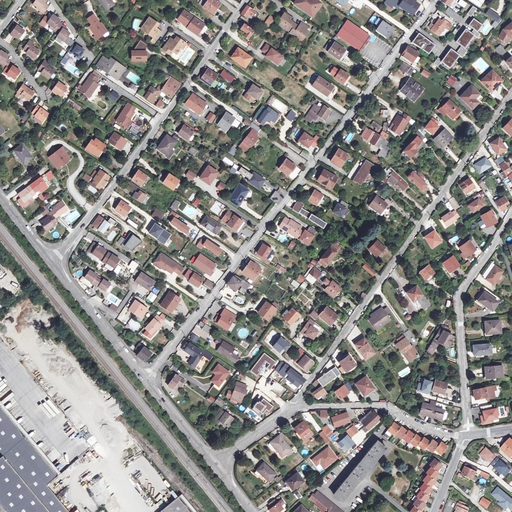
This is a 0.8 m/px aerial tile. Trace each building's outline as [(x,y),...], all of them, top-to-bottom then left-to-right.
[(40,9),(39,11),(44,14),(48,7),(44,4),(45,3),(46,1),(43,0),(35,0),(33,4),(37,7),(40,9)] [(114,5),(110,0),(99,0),(106,10),(114,5)] [(215,15),(218,9),(217,8),(220,4),(214,0),(201,0),(198,4),(215,15)] [(312,16),(321,3),(316,0),(296,0),(294,4),(312,16)] [(412,15),(419,4),(412,0),(387,0),(387,1),(394,5),(398,8),(400,6),(407,11),(412,15)] [(412,15),(407,11),(406,12),(412,17),(420,5),(419,4),(412,15)] [(246,16),(247,15),(251,17),(251,16),(255,19),(259,14),(247,6),(242,13),(246,16)] [(477,9),(473,6),(467,14),(471,16),(477,9)] [(446,12),(459,22),(462,18),(449,7),(446,12)] [(188,27),(187,28),(197,35),(205,25),(184,10),(178,20),(188,27)] [(494,14),(489,10),(486,15),(491,18),(494,14)] [(279,24),(298,37),(299,35),(303,38),(308,31),(306,30),(308,27),(302,23),(299,27),(290,20),(291,17),(285,13),(282,18),(283,19),(279,24)] [(47,23),(51,26),(54,28),(52,30),(58,34),(57,36),(65,41),(70,33),(66,31),(65,30),(66,28),(61,24),(60,26),(58,23),(59,22),(60,20),(53,15),(49,20),(47,23)] [(95,36),(98,39),(104,35),(107,32),(102,25),(101,26),(93,15),(87,19),(92,25),(89,27),(95,36)] [(47,23),(49,20),(45,17),(40,23),(45,26),(47,23)] [(141,29),(146,32),(147,30),(154,36),(153,37),(156,40),(162,32),(159,30),(158,32),(154,29),(156,28),(158,24),(149,18),(141,29)] [(379,26),(376,30),(388,38),(394,29),(378,18),(375,23),(378,25),(379,26)] [(482,24),(473,18),(468,25),(477,32),(482,24)] [(431,29),(439,35),(445,27),(448,30),(452,25),(445,20),(444,22),(439,19),(434,26),(432,28),(431,29)] [(369,37),(370,35),(347,20),(336,35),(359,51),(360,49),(369,37)] [(511,22),(503,30),(499,38),(506,42),(509,36),(510,36),(510,37),(511,37),(511,36),(511,22)] [(257,33),(244,24),(241,29),(246,32),(244,36),(251,41),(257,33)] [(11,33),(12,34),(15,36),(19,39),(25,31),(17,26),(11,33)] [(466,29),(461,35),(469,42),(475,35),(477,37),(480,34),(477,32),(474,29),(471,33),(466,29)] [(435,45),(419,33),(414,40),(430,52),(435,45)] [(459,49),(465,54),(467,50),(464,48),(469,42),(461,35),(456,42),(461,46),(459,49)] [(162,48),(169,54),(172,51),(173,52),(176,54),(181,47),(183,49),(186,44),(176,37),(173,41),(171,44),(168,41),(162,48)] [(369,37),(360,49),(361,50),(370,38),(369,37)] [(148,46),(140,40),(132,52),(132,61),(146,60),(146,52),(144,52),(148,46)] [(329,51),(334,43),(330,40),(325,48),(329,51)] [(24,48),(25,48),(28,51),(27,52),(26,54),(34,59),(39,51),(32,46),(33,43),(30,41),(24,48)] [(328,52),(339,59),(341,56),(345,58),(349,52),(334,42),(334,43),(329,51),(328,52)] [(487,43),(479,48),(482,52),(489,46),(487,43)] [(264,55),(278,64),(283,56),(272,48),(266,44),(262,50),(265,53),(264,55)] [(407,57),(413,61),(418,53),(408,45),(401,55),(406,58),(407,57)] [(501,45),(495,50),(500,55),(505,51),(501,45)] [(79,54),(81,55),(84,51),(77,46),(75,48),(72,46),(68,52),(71,54),(72,53),(76,56),(77,54),(79,54)] [(231,57),(241,65),(245,60),(249,62),(252,57),(238,48),(231,57)] [(451,48),(446,55),(454,61),(459,55),(462,57),(465,54),(459,49),(456,53),(451,48)] [(8,73),(7,74),(15,79),(20,72),(9,64),(10,62),(6,59),(7,57),(8,56),(1,51),(0,52),(0,60),(0,61),(3,63),(1,66),(3,67),(6,69),(4,70),(8,73)] [(64,65),(70,57),(65,53),(59,62),(64,65)] [(503,58),(506,61),(505,61),(511,68),(511,57),(508,53),(503,58)] [(454,61),(446,55),(441,61),(449,68),(454,61)] [(97,66),(101,69),(106,62),(108,63),(109,62),(103,58),(97,66)] [(101,69),(114,77),(116,74),(117,75),(118,74),(120,76),(124,70),(115,64),(116,62),(111,59),(109,62),(108,63),(106,62),(101,69)] [(45,61),(40,68),(44,71),(42,73),(42,74),(49,79),(54,71),(47,66),(49,64),(45,61)] [(414,69),(404,63),(399,69),(406,74),(407,73),(410,75),(414,69)] [(198,77),(210,85),(214,79),(217,75),(205,67),(198,77)] [(220,74),(231,81),(233,77),(223,70),(220,74)] [(340,70),(336,76),(335,78),(345,85),(348,81),(346,80),(349,76),(340,70)] [(482,81),(491,91),(502,80),(493,71),(482,81)] [(80,92),(88,98),(92,92),(94,93),(98,86),(95,84),(98,80),(98,79),(91,75),(80,92)] [(159,85),(157,89),(161,91),(171,98),(180,84),(166,75),(165,77),(164,76),(162,79),(163,80),(167,83),(164,87),(163,88),(159,85)] [(318,76),(312,85),(326,95),(333,86),(318,76)] [(452,86),(457,79),(452,76),(447,82),(452,86)] [(407,83),(405,82),(402,85),(405,87),(401,91),(414,100),(423,89),(410,79),(407,83)] [(59,82),(53,90),(57,93),(61,96),(67,88),(59,82)] [(263,91),(253,84),(247,92),(257,99),(263,91)] [(23,94),(21,96),(29,101),(34,93),(23,85),(19,91),(23,94)] [(460,97),(472,108),(479,102),(475,99),(480,94),(472,85),(460,97)] [(160,93),(156,90),(151,86),(147,91),(148,92),(145,98),(152,103),(156,97),(157,98),(160,93)] [(191,108),(193,106),(201,112),(207,103),(193,94),(185,104),(191,108)] [(454,118),(461,110),(450,100),(439,110),(444,115),(447,112),(454,118)] [(75,103),(73,106),(81,112),(83,108),(75,103)] [(128,103),(116,121),(125,127),(127,128),(132,121),(130,120),(135,112),(133,111),(135,108),(128,103)] [(324,120),(331,111),(319,103),(316,107),(311,113),(310,112),(305,119),(310,122),(313,119),(315,120),(318,116),(324,120)] [(37,106),(33,112),(37,114),(36,116),(43,122),(48,114),(37,106)] [(269,118),(271,120),(273,122),(279,115),(269,107),(266,111),(265,110),(257,121),(262,125),(265,120),(267,121),(269,118)] [(462,111),(461,110),(454,118),(452,119),(455,122),(460,117),(458,116),(462,111)] [(291,121),(293,119),(295,114),(291,111),(286,117),(291,121)] [(211,122),(216,116),(211,113),(207,119),(211,122)] [(234,118),(226,113),(222,120),(218,117),(214,122),(226,130),(234,118)] [(411,117),(405,113),(403,117),(398,115),(393,122),(396,124),(392,130),(400,135),(411,117)] [(433,117),(425,128),(433,134),(438,126),(437,125),(439,122),(433,117)] [(511,135),(511,133),(511,119),(503,128),(511,135)] [(373,121),(371,125),(379,130),(381,126),(373,121)] [(193,132),(177,122),(175,125),(181,129),(181,130),(179,129),(177,132),(179,133),(178,134),(188,140),(193,132)] [(259,137),(256,135),(261,128),(252,122),(249,126),(253,129),(239,146),(247,152),(259,137)] [(404,150),(408,155),(411,157),(425,143),(422,141),(426,137),(419,129),(415,134),(418,136),(408,146),(407,145),(406,147),(406,148),(404,150)] [(364,137),(372,141),(375,143),(374,145),(378,147),(379,145),(380,146),(383,139),(386,140),(389,135),(383,131),(380,136),(376,134),(368,130),(366,133),(364,137)] [(435,139),(442,147),(452,137),(445,130),(435,139)] [(298,141),(308,147),(310,144),(314,147),(319,140),(315,137),(313,139),(304,132),(298,141)] [(109,141),(120,149),(122,144),(124,145),(126,141),(115,133),(109,141)] [(164,140),(162,142),(158,149),(167,155),(176,142),(171,138),(167,135),(164,140)] [(86,149),(98,156),(101,151),(102,152),(106,146),(95,139),(94,142),(92,141),(86,149)] [(497,141),(496,140),(491,143),(498,155),(506,149),(500,139),(497,141)] [(25,163),(32,158),(22,145),(15,150),(25,163)] [(233,155),(238,150),(233,146),(228,152),(233,155)] [(193,155),(196,150),(191,147),(188,152),(193,155)] [(330,161),(340,168),(348,155),(339,148),(330,161)] [(385,157),(389,152),(382,148),(379,153),(385,157)] [(49,158),(52,163),(54,162),(56,162),(60,167),(62,165),(69,160),(65,153),(61,149),(57,152),(50,157),(49,158)] [(486,158),(474,165),(480,174),(491,166),(486,158)] [(287,175),(290,171),(292,172),(296,167),(286,159),(279,169),(287,175)] [(375,164),(366,159),(364,163),(358,171),(352,181),(361,186),(375,164)] [(364,163),(358,160),(353,168),(358,171),(364,163)] [(511,170),(509,167),(504,163),(500,165),(508,177),(509,176),(511,181),(511,170)] [(138,172),(133,179),(141,185),(147,177),(140,172),(142,170),(136,166),(134,169),(137,171),(138,172)] [(209,184),(218,172),(208,166),(200,178),(209,184)] [(265,180),(261,177),(254,172),(252,175),(242,167),(239,171),(249,179),(248,181),(259,189),(263,182),(265,180)] [(389,168),(381,179),(373,190),(378,194),(389,180),(393,184),(395,181),(403,190),(408,185),(389,168)] [(318,180),(331,188),(337,177),(324,170),(318,180)] [(48,179),(53,175),(50,171),(45,175),(48,179)] [(94,180),(103,186),(109,177),(100,171),(98,174),(95,172),(91,177),(94,179),(93,180),(94,180)] [(196,175),(190,171),(186,176),(192,180),(196,175)] [(413,171),(408,176),(412,179),(414,179),(414,181),(422,189),(425,185),(425,183),(423,181),(421,180),(422,179),(425,176),(420,171),(416,175),(413,171)] [(163,184),(164,183),(172,189),(178,180),(170,175),(168,177),(161,173),(157,180),(163,184)] [(18,195),(20,198),(23,203),(24,202),(26,205),(33,200),(31,197),(35,194),(35,193),(39,190),(45,185),(46,185),(41,178),(18,195)] [(124,186),(126,188),(130,181),(125,178),(122,182),(123,183),(125,185),(124,186)] [(464,182),(466,184),(465,185),(463,183),(460,185),(466,195),(476,188),(469,178),(464,182)] [(103,186),(94,180),(92,184),(101,190),(103,186)] [(152,196),(130,181),(126,188),(132,192),(135,194),(133,196),(133,197),(141,202),(146,196),(149,198),(150,198),(152,196)] [(225,186),(221,183),(217,189),(221,192),(225,186)] [(238,206),(248,190),(239,185),(229,200),(238,206)] [(476,188),(466,195),(468,197),(477,191),(476,188)] [(309,200),(317,205),(323,195),(315,190),(309,200)] [(279,194),(275,191),(270,199),(278,205),(281,200),(279,194)] [(371,193),(367,198),(364,202),(368,205),(374,196),(371,193)] [(486,204),(479,193),(473,197),(476,201),(469,206),(473,212),(486,204)] [(146,196),(141,202),(145,205),(149,198),(146,196)] [(370,205),(380,213),(387,204),(377,196),(370,205)] [(496,203),(501,211),(506,208),(505,205),(509,203),(505,197),(496,203)] [(23,203),(20,198),(17,201),(20,206),(24,207),(26,205),(24,202),(23,203)] [(325,223),(302,208),(304,204),(298,200),(293,209),(323,227),(325,223)] [(351,205),(342,200),(340,204),(338,204),(333,211),(341,216),(346,209),(348,210),(351,205)] [(127,211),(129,207),(121,201),(116,210),(125,216),(128,212),(127,211)] [(54,225),(53,224),(57,221),(55,219),(58,216),(59,216),(68,210),(61,202),(53,208),(54,209),(50,212),(52,216),(49,218),(48,217),(40,223),(46,231),(54,225)] [(156,208),(151,215),(159,221),(164,213),(156,208)] [(350,211),(346,209),(341,216),(346,219),(350,211)] [(459,216),(455,210),(451,213),(450,211),(441,217),(447,226),(456,220),(455,218),(459,216)] [(486,225),(487,227),(497,222),(496,219),(493,214),(491,210),(481,216),(482,217),(484,220),(486,225)] [(176,219),(179,215),(173,211),(170,215),(174,218),(171,222),(185,232),(189,227),(176,219)] [(222,221),(236,231),(240,225),(243,222),(228,212),(222,221)] [(107,228),(110,224),(107,222),(99,216),(92,225),(94,226),(97,229),(103,233),(107,228)] [(216,234),(221,226),(207,216),(201,224),(216,234)] [(284,223),(282,228),(289,232),(290,231),(295,234),(294,236),(300,240),(300,239),(306,243),(308,239),(311,241),(317,231),(310,226),(307,232),(305,231),(305,232),(300,229),(302,226),(291,220),(291,221),(285,217),(282,222),(284,223)] [(110,218),(108,221),(114,226),(117,223),(110,218)] [(170,234),(154,223),(147,233),(163,244),(170,234)] [(443,242),(435,230),(424,238),(432,250),(443,242)] [(132,251),(143,242),(131,233),(126,240),(122,237),(118,242),(122,245),(121,245),(128,250),(129,249),(132,251)] [(466,242),(463,238),(457,242),(460,247),(466,242)] [(197,246),(201,249),(204,245),(218,254),(221,249),(207,240),(205,242),(201,239),(197,246)] [(369,249),(376,256),(385,247),(377,240),(369,249)] [(463,252),(466,256),(470,254),(471,255),(477,251),(469,240),(466,242),(460,247),(459,247),(463,252)] [(89,251),(99,258),(99,259),(106,264),(107,263),(113,268),(119,260),(112,255),(105,251),(105,250),(94,243),(88,251),(89,251)] [(325,268),(330,262),(331,263),(333,261),(332,260),(340,248),(337,245),(337,246),(333,243),(322,259),(321,258),(318,262),(325,268)] [(257,253),(269,260),(272,255),(270,253),(272,250),(263,244),(257,253)] [(87,255),(97,262),(99,259),(99,258),(89,251),(87,255)] [(452,256),(449,252),(445,255),(448,259),(443,263),(450,272),(459,265),(453,256),(452,256)] [(184,269),(161,253),(153,264),(160,268),(164,268),(172,273),(174,270),(180,274),(184,269)] [(201,260),(198,258),(194,264),(211,276),(213,272),(212,271),(216,265),(203,256),(201,260)] [(307,266),(311,269),(316,261),(312,259),(307,266)] [(242,272),(253,280),(261,269),(251,261),(242,272)] [(482,275),(484,277),(494,284),(495,281),(499,284),(504,276),(501,274),(503,271),(495,265),(496,265),(492,262),(482,275)] [(277,264),(275,268),(284,273),(286,269),(277,264)] [(375,272),(366,264),(362,267),(372,275),(375,272)] [(429,265),(427,266),(425,268),(420,272),(426,279),(435,272),(429,265)] [(320,273),(321,273),(314,268),(306,278),(312,284),(317,279),(322,283),(323,281),(326,284),(329,281),(324,276),(320,273)] [(84,278),(89,270),(87,269),(82,277),(79,281),(88,287),(90,284),(91,283),(84,278)] [(90,270),(89,270),(84,278),(91,283),(90,284),(94,286),(97,288),(97,289),(98,288),(105,292),(111,284),(90,270)] [(190,280),(190,281),(197,286),(198,287),(203,279),(189,270),(184,277),(190,280)] [(135,281),(149,290),(154,282),(140,273),(135,281)] [(301,283),(305,277),(299,274),(295,280),(301,283)] [(242,287),(246,289),(250,284),(235,275),(227,286),(230,288),(231,287),(235,290),(239,285),(242,287)] [(203,284),(210,289),(213,284),(206,279),(203,284)] [(325,290),(333,297),(341,288),(332,281),(325,290)] [(416,286),(413,287),(411,289),(406,292),(409,297),(408,298),(414,306),(419,303),(424,309),(430,305),(416,286)] [(152,302),(156,295),(149,291),(146,299),(152,302)] [(478,300),(484,292),(483,291),(476,301),(484,307),(485,305),(478,300)] [(498,302),(484,292),(478,300),(485,305),(492,310),(498,302)] [(161,305),(168,310),(171,312),(173,308),(177,303),(180,299),(174,295),(171,299),(167,296),(161,305)] [(129,310),(134,313),(135,312),(142,317),(147,309),(135,301),(129,310)] [(258,313),(268,320),(276,309),(278,306),(275,303),(272,307),(266,302),(258,313)] [(322,311),(319,308),(316,312),(314,311),(311,315),(315,319),(318,315),(329,324),(337,315),(327,306),(327,307),(322,311)] [(382,308),(374,314),(375,316),(373,317),(370,320),(376,330),(390,320),(386,314),(384,310),(382,308)] [(290,311),(287,309),(281,315),(284,318),(283,318),(291,325),(299,315),(292,309),(290,311)] [(221,320),(219,323),(218,324),(226,329),(231,321),(232,322),(235,318),(229,314),(230,313),(225,310),(221,316),(222,316),(221,320)] [(152,334),(160,325),(161,326),(164,322),(162,321),(160,318),(158,316),(155,320),(154,319),(145,328),(146,329),(152,334)] [(305,334),(308,336),(313,339),(318,332),(310,326),(313,322),(310,319),(301,333),(304,335),(305,334)] [(485,321),(486,327),(487,327),(488,334),(501,333),(500,320),(485,321)] [(209,333),(212,328),(205,324),(202,328),(209,333)] [(442,325),(437,333),(441,335),(443,330),(445,331),(447,328),(445,326),(442,325)] [(152,335),(152,334),(146,329),(143,332),(149,338),(152,335)] [(441,335),(437,333),(434,339),(427,350),(433,354),(439,342),(447,347),(453,336),(445,331),(443,330),(441,335)] [(192,333),(188,338),(195,342),(198,337),(192,333)] [(278,335),(270,344),(280,352),(283,348),(286,351),(291,346),(278,335)] [(215,342),(220,345),(218,349),(219,349),(218,351),(235,362),(238,357),(230,352),(233,347),(218,338),(215,342)] [(355,344),(357,347),(356,347),(361,355),(362,354),(365,358),(374,352),(364,338),(355,344)] [(405,338),(398,343),(396,344),(402,353),(402,352),(407,359),(409,357),(411,360),(416,356),(414,353),(416,351),(413,347),(412,347),(405,338)] [(188,344),(185,342),(181,348),(194,355),(189,363),(195,367),(203,355),(210,359),(212,355),(205,350),(204,351),(203,353),(197,349),(198,348),(189,343),(188,344)] [(135,349),(139,352),(137,355),(144,362),(151,353),(139,344),(135,349)] [(474,355),(492,354),(491,344),(473,345),(474,355)] [(304,351),(301,348),(296,353),(299,356),(302,353),(304,351)] [(277,362),(264,352),(250,371),(257,376),(261,372),(259,370),(265,361),(269,364),(266,368),(270,371),(277,362)] [(295,361),(306,371),(314,363),(302,353),(299,356),(295,361)] [(345,371),(346,372),(356,364),(349,355),(339,362),(342,366),(345,371)] [(287,373),(291,376),(300,383),(304,386),(307,381),(282,361),(275,370),(284,377),(287,373)] [(216,374),(211,381),(218,386),(229,373),(218,364),(213,372),(216,374)] [(486,378),(503,377),(502,365),(485,367),(486,378)] [(341,374),(336,366),(332,370),(337,377),(341,374)] [(332,370),(318,380),(323,387),(337,377),(332,370)] [(177,382),(181,385),(184,380),(172,372),(167,379),(171,381),(168,385),(173,389),(176,384),(177,382)] [(300,383),(291,376),(288,380),(297,386),(300,383)] [(355,384),(360,391),(359,392),(363,398),(375,389),(366,376),(355,384)] [(431,382),(424,379),(422,384),(419,383),(417,391),(428,393),(431,382)] [(433,391),(444,394),(447,383),(436,380),(433,391)] [(244,394),(246,394),(247,390),(246,389),(247,385),(237,382),(233,392),(231,398),(237,401),(242,399),(243,396),(244,394)] [(335,392),(340,399),(353,389),(347,382),(335,392)] [(475,399),(487,397),(487,399),(495,397),(493,390),(496,390),(495,385),(473,390),(475,399)] [(322,386),(313,393),(317,398),(321,395),(323,398),(328,394),(323,387),(322,386)] [(221,406),(224,402),(218,398),(215,401),(221,406)] [(257,401),(253,406),(254,407),(260,412),(263,415),(266,410),(269,412),(274,406),(263,398),(260,402),(259,401),(258,402),(257,401)] [(423,403),(420,412),(430,415),(430,416),(441,419),(444,410),(435,408),(433,407),(433,406),(430,405),(423,403)] [(491,404),(482,406),(484,415),(481,415),(482,423),(493,421),(492,418),(497,417),(497,414),(498,414),(497,407),(492,408),(491,404)] [(0,503),(7,511),(68,511),(47,486),(58,476),(0,406),(0,503)] [(372,409),(363,417),(365,419),(373,411),(372,409)] [(215,419),(218,422),(220,420),(229,427),(234,419),(225,412),(225,413),(222,410),(215,419)] [(365,419),(363,417),(360,420),(364,425),(361,427),(365,432),(380,418),(373,411),(365,419)] [(347,412),(331,417),(334,426),(350,421),(347,412)] [(297,432),(296,433),(301,440),(303,439),(304,440),(313,434),(303,421),(294,428),(297,432)] [(327,425),(332,430),(327,434),(329,437),(337,431),(330,422),(327,425)] [(387,429),(388,430),(390,432),(394,435),(395,434),(401,439),(402,438),(408,443),(409,442),(416,447),(417,445),(424,450),(426,447),(432,452),(435,449),(441,454),(447,446),(441,441),(439,444),(432,439),(430,442),(423,437),(422,439),(416,434),(415,435),(408,430),(407,431),(401,426),(400,427),(393,422),(387,429)] [(327,434),(332,430),(327,425),(322,428),(327,434)] [(350,428),(347,430),(352,436),(358,431),(353,425),(350,428)] [(329,440),(323,431),(320,434),(326,442),(329,440)] [(280,435),(271,442),(275,448),(282,456),(285,454),(287,456),(292,452),(290,450),(291,449),(280,435)] [(355,443),(347,435),(338,443),(345,452),(355,443)] [(502,449),(511,458),(511,457),(511,440),(510,439),(502,449)] [(372,447),(371,446),(370,448),(369,447),(367,450),(368,451),(366,452),(368,453),(357,466),(356,465),(355,466),(354,466),(351,468),(353,469),(351,471),(353,472),(344,482),(343,481),(342,483),(341,482),(338,485),(340,486),(338,487),(339,488),(334,495),(342,501),(386,447),(385,446),(385,445),(387,443),(384,440),(381,443),(378,440),(372,447)] [(35,444),(34,446),(57,474),(59,472),(35,444)] [(337,458),(329,447),(312,459),(317,465),(320,463),(324,468),(337,458)] [(487,458),(492,463),(497,458),(487,449),(486,450),(482,454),(481,455),(485,459),(487,458)] [(429,464),(431,466),(426,472),(428,474),(423,480),(424,481),(419,488),(421,489),(416,496),(418,497),(413,504),(415,505),(409,511),(421,511),(422,511),(421,510),(426,503),(424,502),(429,495),(427,494),(432,488),(431,486),(436,480),(434,479),(439,472),(437,471),(442,464),(434,458),(429,464)] [(497,458),(492,463),(498,468),(498,471),(502,474),(505,476),(510,471),(507,468),(508,468),(500,461),(498,459),(497,458)] [(264,463),(258,470),(261,473),(269,481),(276,474),(264,463)] [(473,480),(478,469),(467,464),(462,475),(473,480)] [(293,490),(303,481),(297,473),(286,481),(293,490)] [(479,482),(485,485),(488,479),(481,476),(479,482)] [(511,508),(511,500),(497,488),(492,494),(500,501),(499,503),(505,509),(508,506),(511,509),(511,508)] [(311,495),(312,496),(318,501),(316,504),(315,504),(324,511),(327,508),(332,511),(344,511),(317,490),(314,494),(312,493),(311,495)] [(161,511),(194,511),(180,495),(161,511)] [(274,499),(269,503),(272,507),(269,509),(271,511),(278,511),(283,508),(281,505),(285,503),(282,499),(277,503),(274,499)] [(463,505),(457,502),(456,506),(457,506),(456,509),(454,511),(466,511),(467,510),(465,510),(462,508),(463,505)]
